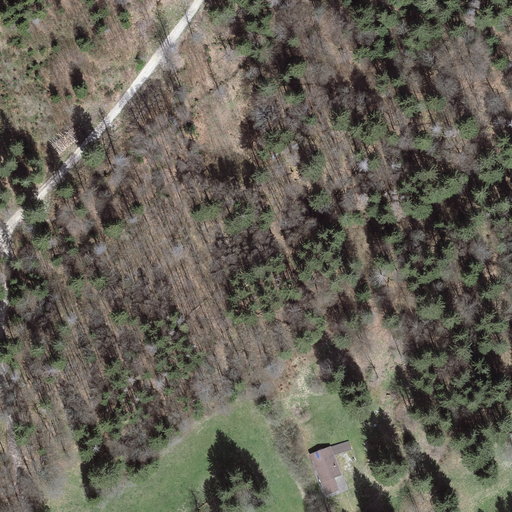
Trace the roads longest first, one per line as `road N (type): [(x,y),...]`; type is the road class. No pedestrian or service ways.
road 1 (track): [(0,235),(141,79),(199,0)]
road 2 (track): [(0,355),(27,511)]
